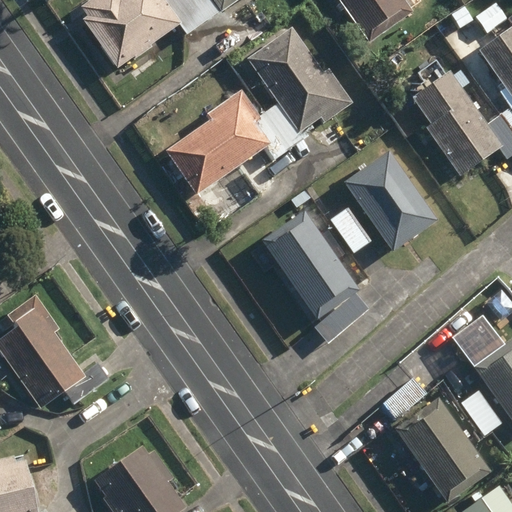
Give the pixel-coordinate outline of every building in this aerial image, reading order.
[(187,37),(202,26),(183,0),(164,0),(163,1),(162,0),(94,0),(81,9),(89,21),(85,23),(119,71),(180,27),(187,37)] [(183,0),(202,26),(222,13),(223,15),(243,0),(183,0)] [(337,0),(369,46),(413,16),(401,0),(337,0)] [(505,22),(493,5),(473,19),(484,36),(505,22)] [(474,57),(482,51),(464,26),(440,42),(459,68),(474,57)] [(280,107),(266,116),(291,152),(309,140),(305,134),(321,121),(325,127),(354,106),(330,72),(324,76),(292,30),(247,61),(280,107)] [(511,100),(511,110),(502,117),(511,130),(511,30),(479,54),(511,100)] [(507,163),(511,159),(511,130),(502,117),(488,127),(451,75),(413,101),(432,128),(426,131),(461,179),(500,152),(507,163)] [(274,163),(291,152),(266,116),(260,120),(241,94),(208,117),(212,122),(166,154),(197,198),(266,151),(274,163)] [(345,186),(395,255),(439,223),(390,154),(345,186)] [(285,209),(291,219),(314,206),(307,194),(285,209)] [(331,223),(354,256),(370,244),(347,211),(331,223)] [(326,317),(339,335),(371,312),(360,296),(363,294),(305,215),(263,246),(319,322),(326,317)] [(0,344),(0,353),(42,413),(65,396),(74,409),(111,383),(98,365),(83,376),(54,336),(60,332),(36,299),(8,319),(17,332),(0,344)] [(511,345),(477,370),(511,420),(511,345)] [(384,407),(397,423),(428,397),(414,381),(384,407)] [(461,406),(485,439),(502,425),(479,393),(461,406)] [(398,432),(450,505),(492,476),(440,402),(398,432)] [(186,511),(187,511),(168,486),(174,481),(154,454),(148,458),(142,451),(97,484),(108,499),(105,502),(111,511),(186,511)] [(45,511),(44,511),(37,511),(25,457),(0,462),(0,511),(45,511)] [(511,511),(511,508),(499,491),(468,511),(511,511)]
